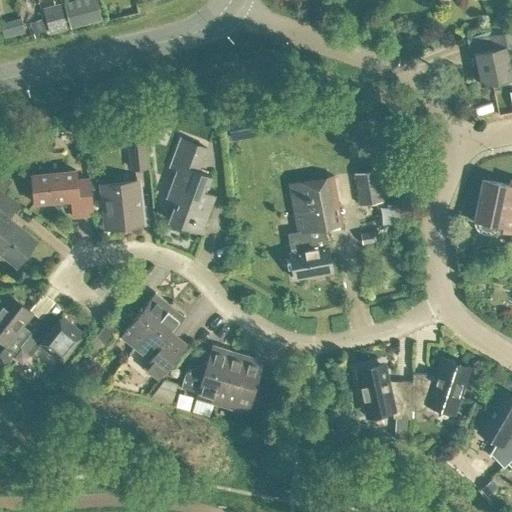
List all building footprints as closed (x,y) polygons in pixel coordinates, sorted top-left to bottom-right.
[(72,0),(64,2),(70,25),(71,28),(102,19),(96,0),(72,0)] [(25,30),(21,18),(15,20),(19,32),(25,30)] [(47,29),(43,18),(30,22),(34,34),(47,29)] [(511,23),(488,31),(492,48),(474,52),(480,83),(511,77),(507,58),(511,56),(511,23)] [(430,39),(425,31),(416,36),(421,44),(430,39)] [(269,116),(253,119),(256,136),(272,133),(269,116)] [(125,133),(130,170),(148,168),(144,131),(142,131),(141,120),(126,121),(128,133),(125,133)] [(166,197),(176,200),(168,219),(200,231),(214,195),(205,191),(211,175),(197,170),(206,147),(180,137),(169,166),(176,169),(166,197)] [(379,182),(396,179),(390,147),(374,150),(374,152),(377,168),(354,173),(353,173),(358,204),(382,200),(379,182)] [(31,174),(34,202),(71,198),(73,216),(92,214),(88,178),(76,179),(75,170),(31,174)] [(288,252),(293,277),(332,270),(327,245),(326,245),(322,227),(340,223),(332,175),(288,183),(296,231),(287,232),(291,252),(288,252)] [(473,219),(474,219),(473,223),(475,228),(479,232),(484,234),(489,234),(494,232),(498,228),(499,229),(511,232),(511,179),(511,184),(482,178),(473,219)] [(102,187),(106,223),(141,219),(137,183),(102,187)] [(0,252),(15,265),(35,240),(7,217),(17,204),(0,190),(0,252)] [(375,241),(374,230),(360,233),(362,244),(375,241)] [(119,336),(134,348),(170,304),(155,291),(119,336)] [(22,324),(32,311),(8,293),(2,300),(0,298),(0,340),(5,345),(0,351),(0,368),(30,331),(22,324)] [(170,304),(134,348),(148,359),(143,366),(158,378),(187,343),(171,331),(184,315),(170,304)] [(19,346),(30,355),(39,344),(60,360),(83,332),(61,315),(49,330),(38,322),(19,346)] [(84,352),(95,360),(118,330),(107,322),(84,352)] [(195,397),(214,403),(230,349),(212,343),(203,371),(192,367),(185,371),(180,386),(197,391),(195,397)] [(230,349),(214,403),(246,413),(263,359),(230,349)] [(412,372),(411,380),(410,410),(429,411),(432,404),(452,411),(467,367),(442,359),(437,373),(412,372)] [(410,410),(411,380),(386,379),(383,364),(357,369),(360,386),(358,390),(359,395),(363,397),(367,414),(393,409),(392,417),(409,418),(410,410)] [(151,395),(171,402),(177,383),(164,378),(151,395)] [(503,466),(507,462),(507,461),(511,456),(511,396),(502,390),(493,405),(488,406),(486,410),(487,414),(478,429),(496,440),(489,452),(503,466)] [(486,495),(497,486),(491,479),(480,488),(486,495)]
